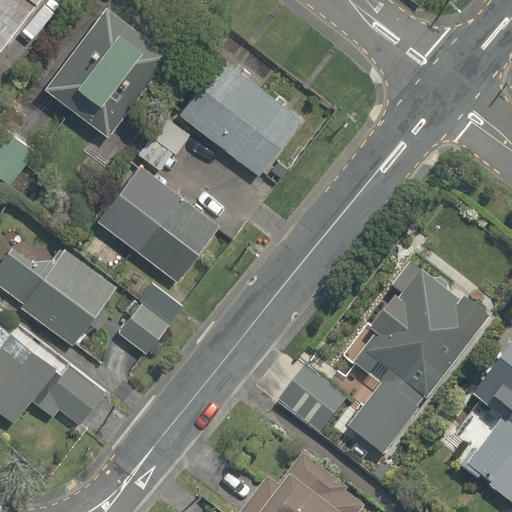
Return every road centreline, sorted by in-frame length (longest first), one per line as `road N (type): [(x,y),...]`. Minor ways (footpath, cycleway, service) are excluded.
road 1 (residential): [(449,85),(102,511)]
road 2 (residential): [(330,0),(449,85)]
